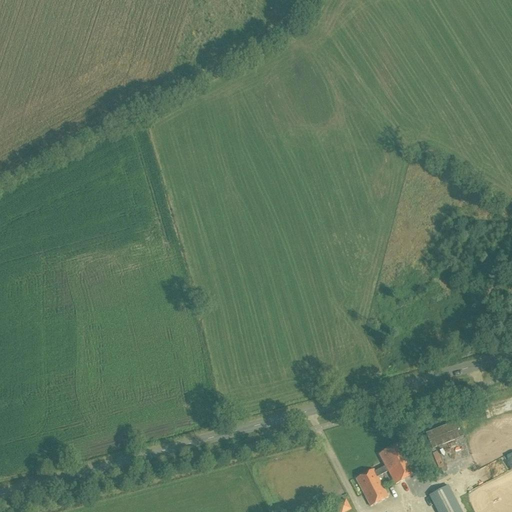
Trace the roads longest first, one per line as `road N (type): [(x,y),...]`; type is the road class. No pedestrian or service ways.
road 1 (tertiary): [(0,495),(511,355)]
road 2 (unclassified): [(0,183),(254,51),(307,0)]
